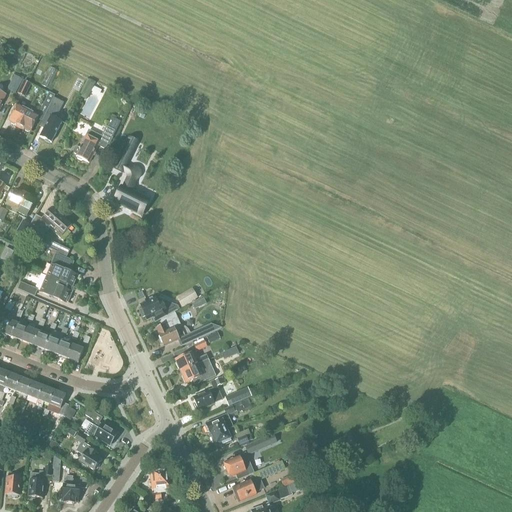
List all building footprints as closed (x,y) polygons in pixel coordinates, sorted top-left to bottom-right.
[(49,67),(40,85),(50,90),(58,72),(49,67)] [(23,80),(15,76),(7,90),(15,94),(23,80)] [(23,81),(17,94),(25,98),(31,85),(23,81)] [(89,97),(87,93),(82,90),(79,97),(87,101),(89,97)] [(38,116),(28,111),(20,127),(31,132),(37,119),(42,121),(54,96),(49,94),(38,116)] [(54,99),(39,127),(40,128),(42,125),(46,127),(40,138),(45,140),(45,141),(50,144),(50,143),(51,143),(62,123),(55,120),(63,104),(57,101),(57,100),(54,99)] [(20,127),(28,111),(18,106),(10,122),(20,127)] [(75,149),(73,153),(74,155),(76,156),(75,157),(77,157),(77,160),(81,162),(84,161),(89,164),(98,146),(105,149),(106,150),(108,145),(109,145),(113,138),(112,138),(115,132),(114,131),(107,128),(106,128),(102,137),(89,131),(85,138),(84,138),(82,143),(82,144),(79,149),(78,149),(75,149)] [(128,174),(128,176),(130,178),(125,188),(123,187),(115,203),(142,217),(150,200),(129,190),(134,180),(137,180),(139,178),(140,175),(140,172),(138,170),(136,168),(133,168),(131,169),(126,167),(136,148),(127,144),(114,169),(123,173),(124,172),(128,174)] [(17,215),(27,195),(17,190),(7,210),(17,215)] [(27,195),(17,215),(18,215),(27,219),(36,199),(27,195)] [(61,216),(53,209),(43,221),(40,224),(48,231),(51,228),(51,227),(61,216)] [(72,226),(61,216),(51,227),(51,228),(55,231),(53,233),(64,242),(70,234),(67,231),(72,226)] [(29,228),(30,226),(24,223),(18,232),(25,236),(29,228)] [(36,232),(29,228),(25,236),(32,240),(36,232)] [(57,254),(61,246),(53,242),(53,240),(45,236),(39,244),(48,249),(57,254)] [(6,248),(1,259),(7,262),(5,265),(8,267),(10,264),(8,263),(14,252),(6,248)] [(48,276),(72,287),(77,277),(68,273),(69,270),(67,269),(70,261),(56,255),(51,266),(52,267),(48,276)] [(72,287),(48,276),(48,277),(45,285),(43,285),(39,293),(65,304),(66,302),(68,303),(72,294),(70,293),(72,287)] [(20,284),(17,290),(34,297),(37,291),(20,284)] [(178,299),(182,306),(196,298),(192,291),(178,299)] [(155,324),(178,311),(177,308),(156,300),(153,301),(152,299),(142,303),(143,306),(141,307),(142,310),(140,311),(143,318),(145,317),(147,320),(152,318),(155,324)] [(204,299),(193,304),(195,310),(207,304),(204,299)] [(10,301),(5,309),(10,312),(15,303),(10,301)] [(0,331),(0,333),(11,338),(17,324),(5,319),(0,331)] [(165,326),(157,330),(159,335),(160,337),(159,339),(161,341),(162,342),(164,347),(178,341),(181,347),(221,329),(211,325),(190,335),(189,332),(188,331),(185,328),(183,327),(181,326),(174,329),(171,323),(165,326)] [(11,338),(22,342),(28,328),(17,324),(11,338)] [(34,347),(39,332),(28,328),(22,342),(34,347)] [(45,351),(50,337),(39,332),(34,347),(45,351)] [(50,337),(45,351),(56,355),(62,341),(50,337)] [(73,345),(62,341),(56,355),(67,360),(73,345)] [(197,352),(207,348),(205,341),(194,346),(197,352)] [(84,350),(73,345),(67,360),(78,364),(84,350)] [(227,353),(229,358),(238,354),(236,348),(227,353)] [(181,373),(209,360),(207,355),(198,359),(198,357),(196,353),(191,355),(176,362),(181,373)] [(201,377),(202,379),(208,376),(211,382),(240,370),(243,369),(239,359),(209,373),(207,369),(211,367),(209,360),(181,373),(186,383),(186,384),(201,377)] [(0,371),(0,385),(5,388),(10,375),(0,371)] [(10,375),(5,388),(16,392),(21,380),(10,375)] [(213,390),(203,394),(203,395),(193,399),(195,404),(194,405),(196,410),(197,409),(198,411),(222,400),(216,387),(225,384),(222,378),(211,383),(213,390)] [(33,384),(21,380),(16,392),(28,397),(33,384)] [(33,384),(28,397),(39,401),(44,388),(33,384)] [(44,388),(39,401),(37,407),(35,406),(32,413),(37,415),(39,408),(43,409),(45,403),(50,405),(55,393),(44,388)] [(239,392),(225,398),(229,407),(242,401),(239,392)] [(55,393),(50,405),(61,409),(59,415),(64,417),(68,406),(63,404),(66,397),(55,393)] [(251,405),(248,400),(224,410),(227,415),(227,417),(228,416),(236,413),(236,414),(251,408),(251,405)] [(19,408),(25,411),(28,403),(22,401),(19,408)] [(85,434),(84,434),(99,444),(99,443),(101,440),(110,446),(111,445),(113,445),(115,442),(114,440),(117,435),(108,430),(109,429),(99,423),(102,418),(88,410),(85,415),(93,420),(91,424),(91,425),(85,434)] [(227,417),(227,415),(221,418),(205,425),(206,427),(205,427),(207,433),(208,433),(210,436),(230,428),(231,428),(233,427),(228,416),(227,417)] [(32,429),(29,428),(27,433),(26,433),(23,439),(24,439),(23,441),(25,442),(26,440),(27,440),(32,429)] [(230,428),(210,436),(213,443),(214,443),(216,448),(231,441),(235,440),(234,436),(230,428)] [(80,434),(79,434),(76,440),(84,445),(88,439),(80,434)] [(250,434),(237,439),(240,445),(252,439),(250,434)] [(246,448),(249,456),(273,445),(269,437),(246,448)] [(333,443),(336,450),(341,448),(340,446),(351,441),(349,437),(333,443)] [(58,445),(52,441),(47,450),(53,453),(58,445)] [(25,446),(23,451),(30,455),(33,449),(25,446)] [(99,456),(93,452),(89,449),(87,451),(81,447),(77,453),(83,456),(79,461),(87,465),(86,467),(87,468),(88,467),(94,471),(101,460),(98,458),(99,456)] [(51,463),(51,462),(52,456),(46,453),(45,453),(43,458),(51,463)] [(253,475),(254,474),(247,456),(246,454),(239,457),(234,459),(234,460),(224,464),(226,471),(225,471),(227,477),(229,477),(235,474),(236,477),(238,481),(253,475)] [(54,458),(53,468),(53,470),(54,470),(53,483),(59,483),(61,463),(54,458)] [(253,475),(254,478),(255,478),(256,481),(260,479),(261,480),(261,481),(286,470),(282,462),(269,467),(254,474),(253,475)] [(31,474),(31,481),(29,498),(41,499),(42,491),(43,491),(44,482),(45,476),(52,477),(53,470),(53,468),(46,467),(45,473),(40,472),(39,475),(31,474)] [(151,471),(154,494),(151,495),(152,501),(161,500),(161,494),(168,493),(167,486),(168,486),(166,470),(151,471)] [(307,478),(304,471),(281,480),(284,488),(307,478)] [(64,479),(64,484),(63,484),(62,501),(64,501),(64,503),(74,504),(74,502),(79,503),(80,489),(87,489),(88,481),(85,479),(81,478),(80,481),(73,480),(73,477),(67,477),(66,479),(64,479)] [(251,481),(250,481),(244,484),(245,484),(234,489),(237,495),(235,495),(237,501),(239,500),(240,501),(255,494),(265,490),(263,484),(261,481),(261,480),(260,479),(256,481),(255,478),(254,478),(250,480),(251,481)] [(6,496),(19,497),(20,480),(8,479),(6,496)] [(284,489),(276,492),(266,496),(269,504),(255,510),(256,511),(252,511),(269,511),(269,510),(275,508),(273,503),(279,501),(293,495),(292,494),(310,487),(307,480),(284,489)] [(156,511),(158,509),(148,503),(144,508),(150,511),(156,511)]
